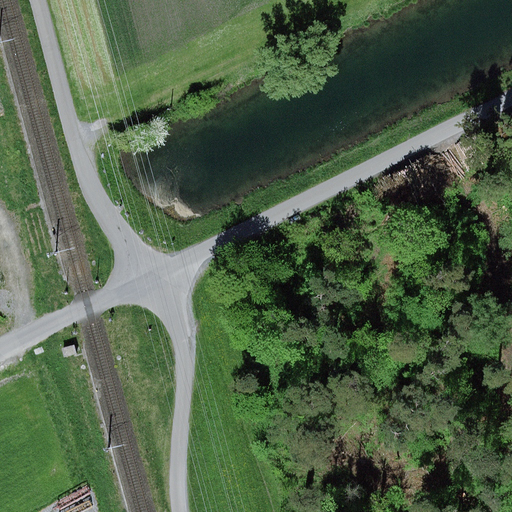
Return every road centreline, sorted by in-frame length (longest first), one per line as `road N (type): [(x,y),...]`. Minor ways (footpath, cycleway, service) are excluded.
road 1 (track): [(176,511),(185,356),(166,300),(147,278),(511,99)]
road 2 (unclassified): [(0,351),(147,278),(118,240),(75,144),(37,0)]
